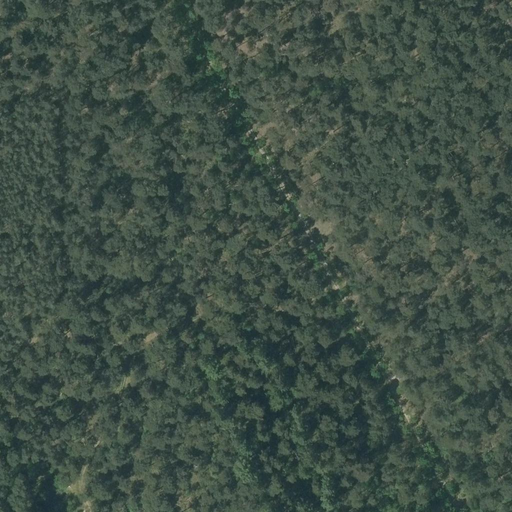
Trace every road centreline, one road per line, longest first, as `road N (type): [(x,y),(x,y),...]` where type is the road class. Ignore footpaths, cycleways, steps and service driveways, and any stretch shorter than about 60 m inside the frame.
road 1 (track): [(180,0),(456,511)]
road 2 (track): [(333,283),(290,310),(260,304),(210,312),(131,350),(57,337),(0,348)]
road 3 (track): [(86,511),(85,465),(119,401),(131,350)]
road 4 (track): [(511,327),(417,376),(386,379)]
